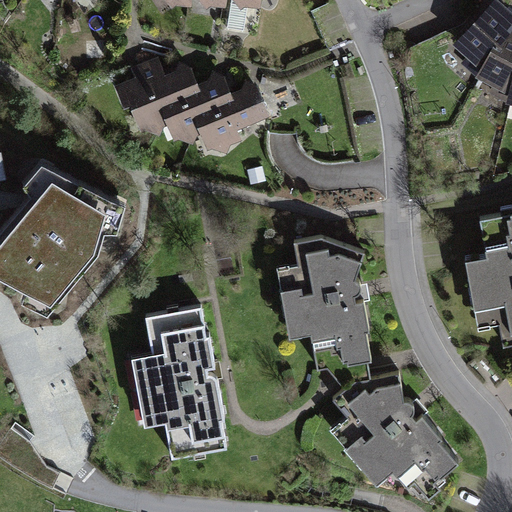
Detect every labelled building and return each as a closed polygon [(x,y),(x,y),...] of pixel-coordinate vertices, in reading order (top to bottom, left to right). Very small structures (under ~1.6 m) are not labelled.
[(218,0),(231,0),(241,11),(257,0),(164,0),(171,8),(182,0),(197,0),(206,9),(218,0)] [(511,23),(500,16),(454,69),(485,95),(511,114),(511,23)] [(210,150),(237,138),(234,131),(267,117),(256,89),(177,67),(161,74),(156,63),(136,71),(140,82),(118,92),(125,110),(132,107),(142,130),(169,119),(177,138),(201,129),(210,150)] [(0,257),(53,289),(95,236),(106,191),(52,162),(0,224),(0,257)] [(511,329),(511,229),(507,230),(511,254),(511,269),(490,274),(501,332),(511,329)] [(288,330),(371,320),(360,231),(277,241),(288,330)] [(172,454),(229,444),(201,298),(145,309),(152,346),(132,349),(146,419),(165,415),(172,454)] [(419,511),(423,511),(484,469),(432,395),(368,440),(419,511)]
